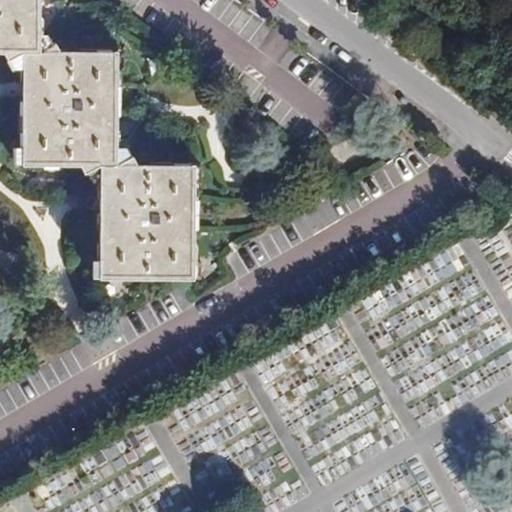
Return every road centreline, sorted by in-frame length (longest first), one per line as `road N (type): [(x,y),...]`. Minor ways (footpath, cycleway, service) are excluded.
road 1 (residential): [(493,138),(0,420)]
road 2 (tertiary): [(493,138),(319,0)]
